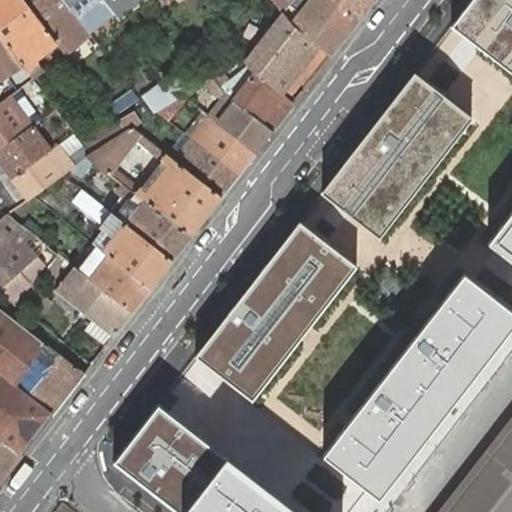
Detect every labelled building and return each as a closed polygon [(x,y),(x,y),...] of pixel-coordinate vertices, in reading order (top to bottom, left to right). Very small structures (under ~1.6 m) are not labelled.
[(23,0),(0,0),(0,35),(24,67),(33,79),(42,91),(46,89),(36,76),(42,72),(38,63),(36,60),(57,44),(52,38),(23,0)] [(64,0),(23,0),(52,38),(57,44),(65,53),(90,34),(89,33),(85,29),(83,25),(64,0)] [(103,0),(64,0),(83,25),(85,29),(89,33),(113,13),(110,9),(108,6),(103,0)] [(103,0),(108,6),(110,9),(117,18),(140,0),(103,0)] [(140,0),(117,18),(119,21),(146,0),(140,0)] [(273,0),(284,14),(292,25),(312,41),(323,26),(343,42),(359,21),(375,0),(273,0)] [(511,0),(470,0),(448,29),(511,79),(511,0)] [(250,58),(246,64),(249,68),(255,72),(294,104),(313,80),(331,56),(312,41),(292,25),(284,14),(268,35),(281,45),(263,68),(250,58)] [(331,56),(343,42),(323,26),(312,41),(331,56)] [(0,35),(0,78),(15,69),(16,72),(24,67),(0,35)] [(268,35),(250,58),(263,68),(281,45),(268,35)] [(213,62),(205,68),(211,77),(221,88),(229,81),(213,62)] [(200,63),(169,86),(178,97),(182,95),(201,83),(211,77),(205,68),(200,63)] [(273,132),(294,104),(255,72),(237,96),(231,91),(227,95),(245,110),(273,132)] [(221,88),(211,77),(201,83),(221,100),(213,111),(200,101),(196,106),(208,116),(256,154),(273,132),(245,110),(227,95),(225,92),(221,88)] [(468,121),(411,77),(319,195),(376,239),(468,121)] [(147,103),(154,112),(156,111),(178,97),(169,86),(147,103)] [(19,89),(12,95),(34,125),(40,121),(42,120),(19,89)] [(0,103),(0,150),(34,125),(12,95),(0,103)] [(178,97),(156,111),(168,120),(186,98),(182,95),(178,97)] [(133,112),(118,121),(120,124),(126,131),(132,127),(139,123),(133,112)] [(203,112),(186,134),(189,137),(203,119),(205,121),(208,116),(203,112)] [(239,176),(256,154),(208,116),(205,121),(203,119),(189,137),(191,138),(239,176)] [(34,125),(0,150),(0,163),(12,179),(57,145),(58,145),(40,121),(34,125)] [(84,146),(90,154),(126,131),(120,124),(84,146)] [(126,131),(90,154),(86,157),(110,175),(137,141),(139,138),(142,135),(132,127),(126,131)] [(58,145),(57,145),(65,157),(83,144),(74,133),(58,145)] [(186,134),(172,151),(177,155),(191,138),(189,137),(186,134)] [(162,160),(166,154),(157,147),(142,135),(139,138),(137,141),(162,160)] [(222,198),(239,176),(191,138),(177,155),(172,151),(168,155),(222,198)] [(57,145),(12,179),(27,199),(34,195),(62,174),(86,157),(90,154),(84,146),(83,144),(65,157),(57,145)] [(191,237),(222,198),(168,155),(166,154),(162,160),(170,166),(148,194),(140,188),(135,194),(191,237)] [(128,189),(135,194),(140,188),(133,183),(128,189)] [(172,261),(191,237),(135,194),(128,189),(123,195),(139,207),(125,224),(172,261)] [(125,224),(81,190),(73,200),(102,223),(100,227),(114,238),(103,252),(108,255),(151,289),(172,261),(125,224)] [(511,204),(487,237),(511,256),(511,204)] [(0,251),(27,229),(22,226),(19,230),(16,227),(14,230),(6,221),(11,217),(7,213),(0,218),(0,251)] [(350,270),(295,227),(189,362),(244,403),(350,270)] [(0,251),(0,288),(36,257),(37,256),(23,240),(32,233),(27,229),(0,251)] [(37,256),(36,257),(49,267),(60,255),(48,246),(37,256)] [(60,255),(49,267),(64,280),(57,289),(86,313),(90,316),(100,304),(90,296),(99,286),(90,278),(85,275),(80,271),(60,255)] [(132,313),(151,289),(108,255),(90,278),(99,286),(132,313)] [(83,266),(80,271),(85,275),(88,270),(83,266)] [(511,323),(511,314),(460,275),(322,452),(379,496),(511,323)] [(52,301),(35,285),(23,299),(42,314),(52,301)] [(96,329),(111,341),(132,313),(99,286),(90,296),(100,304),(90,316),(94,319),(100,324),(96,329)] [(41,340),(0,308),(0,437),(21,455),(53,415),(85,373),(41,340)] [(289,511),(155,406),(113,462),(177,511),(289,511)] [(511,511),(511,414),(437,511),(511,511)] [(0,482),(21,455),(0,437),(0,482)]
